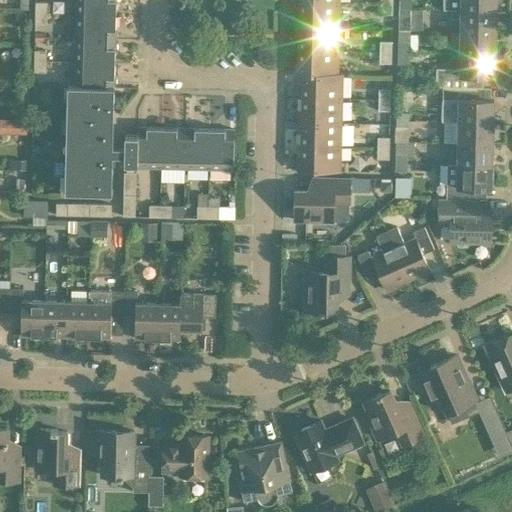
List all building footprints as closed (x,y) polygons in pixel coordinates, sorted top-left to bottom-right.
[(75,0),(75,12),(115,13),(115,0),(75,0)] [(443,0),(443,9),(451,9),(495,10),(495,0),(443,0)] [(298,1),(298,25),(339,26),(339,2),(298,1)] [(35,2),(35,13),(47,13),(47,2),(35,2)] [(392,14),(392,3),(380,3),(380,14),(392,14)] [(410,8),(398,8),(398,29),(410,30),(410,8)] [(495,10),(451,9),(451,18),(460,18),(460,31),(495,32),(495,10)] [(75,12),(74,36),(111,37),(114,37),(115,13),(75,12)] [(35,13),(35,24),(46,24),(47,13),(35,13)] [(298,25),(297,49),(338,50),(339,26),(298,25)] [(410,30),(398,29),(397,51),(409,51),(410,30)] [(495,32),(460,31),(459,53),(494,53),(495,32)] [(74,36),(74,60),(114,61),(114,37),(111,37),(74,36)] [(379,51),(391,51),(391,40),(379,40),(379,51)] [(296,74),(299,74),(318,75),(318,73),(337,74),(338,50),(297,49),(296,74)] [(34,50),(34,61),(45,61),(45,51),(34,50)] [(390,62),(391,51),(379,51),(378,62),(390,62)] [(397,51),(397,64),(409,64),(409,51),(397,51)] [(494,53),(459,53),(459,68),(436,68),(435,86),(442,86),(481,87),(482,87),(482,75),(494,76),(494,53)] [(114,61),(74,60),(73,83),(73,85),(83,85),(94,85),(98,85),(113,85),(114,61)] [(34,61),(34,72),(45,72),(45,61),(34,61)] [(301,82),(301,98),(342,99),(342,74),(337,74),(318,73),(318,75),(299,74),(298,82),(301,82)] [(18,78),(18,90),(26,91),(26,78),(18,78)] [(105,157),(105,151),(122,152),(122,163),(136,164),(136,134),(122,134),(122,143),(105,142),(106,113),(113,113),(113,85),(98,85),(94,85),(83,85),(73,85),(73,83),(67,83),(66,102),(73,103),(73,116),(66,116),(66,135),(73,135),(72,156),(65,156),(65,175),(72,175),(71,190),(111,191),(112,157),(105,157)] [(481,87),(442,86),(441,121),(457,121),(493,122),(493,100),(481,99),(481,87)] [(377,100),(389,100),(390,89),(378,89),(377,100)] [(301,98),(300,122),(341,123),(342,99),(301,98)] [(389,111),(389,100),(377,100),(377,111),(389,111)] [(408,119),(396,119),(395,127),(407,128),(408,119)] [(493,122),(457,121),(457,143),(492,144),(493,122)] [(300,131),(300,146),(341,147),(341,123),(300,122),(300,131)] [(137,125),(136,134),(136,164),(136,165),(160,166),(161,126),(137,125)] [(185,126),(161,126),(160,166),(184,166),(185,126)] [(209,127),(185,126),(184,166),(208,167),(209,127)] [(234,127),(209,127),(208,167),(233,167),(234,127)] [(395,127),(395,142),(407,142),(407,128),(395,127)] [(376,148),(388,148),(389,137),(377,137),(376,148)] [(395,142),(395,155),(407,156),(407,142),(395,142)] [(492,144),(457,143),(456,164),(492,165),(492,144)] [(340,171),(341,147),(300,146),(299,160),(296,160),(296,170),(340,171)] [(388,159),(388,148),(376,148),(376,159),(388,159)] [(25,169),(25,160),(8,160),(8,169),(25,169)] [(406,171),(407,163),(395,162),(394,171),(406,171)] [(456,164),(446,164),(446,198),(473,199),(473,187),(491,187),(492,165),(456,164)] [(135,216),(135,172),(123,172),(123,216),(135,216)] [(398,195),(415,196),(415,176),(399,175),(398,195)] [(295,187),(294,220),(332,221),(333,203),(348,203),(349,179),(310,178),(306,188),(295,187)] [(24,179),(16,179),(15,190),(24,190),(24,179)] [(382,182),(382,191),(391,191),(391,182),(382,182)] [(197,206),(196,218),(207,218),(208,206),(207,206),(207,194),(198,194),(198,206),(197,206)] [(421,198),(421,207),(430,207),(430,206),(430,199),(421,198)] [(468,211),(468,199),(438,198),(438,225),(451,225),(450,241),(455,241),(458,247),(467,247),(471,241),(490,242),(490,211),(468,211)] [(111,204),(81,203),(55,203),(55,215),(110,216),(111,204)] [(148,217),(159,217),(160,205),(149,205),(148,217)] [(171,205),(160,205),(159,217),(170,217),(171,205)] [(219,206),(208,206),(207,218),(218,218),(219,206)] [(79,221),(78,234),(89,235),(89,221),(79,221)] [(91,221),(91,235),(106,236),(106,222),(91,221)] [(162,223),(162,235),(182,236),(182,223),(162,223)] [(140,224),(140,236),(155,236),(155,224),(140,224)] [(385,231),(407,280),(429,270),(422,254),(433,249),(424,227),(412,232),(415,238),(403,243),(396,226),(385,231)] [(368,250),(356,255),(366,278),(377,273),(384,290),(407,280),(385,231),(375,235),(382,252),(371,257),(368,250)] [(304,310),(336,311),(336,300),(348,294),(349,256),(325,256),(325,271),(304,271),(304,310)] [(0,310),(9,310),(10,287),(0,286),(0,310)] [(23,287),(10,287),(9,310),(21,310),(21,334),(31,334),(44,335),(44,299),(23,298),(23,287)] [(69,299),(66,299),(66,335),(75,335),(88,335),(89,300),(86,300),(86,290),(70,290),(69,299)] [(89,300),(88,335),(101,336),(101,335),(111,336),(111,331),(111,314),(123,314),(124,291),(110,291),(91,291),(89,291),(89,300)] [(124,291),(123,314),(135,314),(135,336),(144,336),(144,337),(158,337),(158,301),(135,301),(136,291),(124,291)] [(180,302),(158,301),(158,337),(170,337),(180,337),(181,291),(180,291),(180,302)] [(194,291),(181,291),(180,337),(180,329),(203,329),(203,315),(215,315),(216,292),(194,291)] [(66,299),(44,299),(44,335),(56,335),(57,334),(66,335),(66,299)] [(511,387),(511,333),(485,345),(505,391),(511,387)] [(480,409),(476,400),(477,399),(457,354),(415,372),(431,407),(441,403),(446,413),(455,409),(459,418),(480,409)] [(395,430),(402,444),(423,435),(408,402),(394,399),(390,390),(363,402),(373,425),(371,426),(376,439),(395,430)] [(320,421),(294,432),(311,470),(336,459),(334,454),(362,442),(351,418),(331,427),(333,431),(326,434),(323,428),(320,421)] [(19,454),(7,454),(7,426),(0,425),(0,479),(18,480),(19,454)] [(78,483),(79,457),(67,457),(67,430),(58,429),(58,427),(37,427),(36,467),(55,467),(54,482),(78,483)] [(99,428),(98,452),(102,452),(102,473),(118,474),(133,474),(133,487),(133,490),(148,490),(148,476),(149,452),(134,452),(135,429),(99,428)] [(179,472),(178,475),(207,475),(208,436),(179,435),(179,443),(162,443),(161,471),(179,472)] [(293,490),(290,478),(282,439),(233,450),(242,489),(244,500),(259,497),(261,501),(265,504),(270,505),(275,502),(278,498),(278,493),(293,490)] [(148,490),(148,505),(162,505),(163,476),(148,476),(148,490)] [(385,489),(369,496),(376,511),(392,504),(385,489)] [(337,511),(331,498),(317,505),(319,511),(337,511)]
